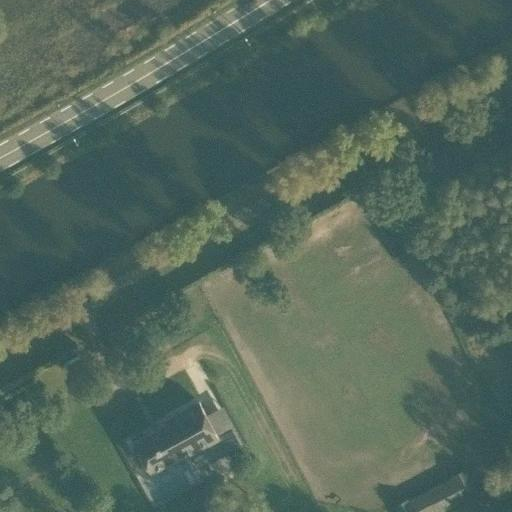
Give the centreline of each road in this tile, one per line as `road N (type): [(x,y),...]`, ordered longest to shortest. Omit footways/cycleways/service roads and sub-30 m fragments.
road 1 (unclassified): [(0,347),(511,64)]
road 2 (secondary): [(0,157),(273,0)]
